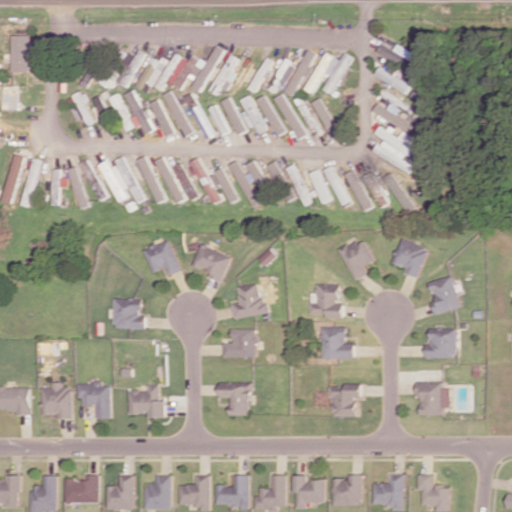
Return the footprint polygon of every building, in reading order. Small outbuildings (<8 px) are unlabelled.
[(14,71),(32,71),(31,34),(13,35),(14,71)] [(195,88),(204,92),(224,48),(216,44),(195,88)] [(129,87),(146,52),(140,49),(137,56),(130,53),(125,62),(131,65),(122,83),(129,87)] [(287,92),(295,95),(301,82),(305,84),(314,67),(311,65),(317,53),(308,49),(287,92)] [(306,88),(314,92),(326,71),(332,74),(340,59),(327,51),(306,88)] [(190,77),(195,80),(205,65),(192,56),(190,60),(178,52),(156,85),(165,91),(171,82),(182,89),(190,77)] [(333,93),(354,56),(346,52),(325,88),(333,93)] [(240,57),(232,53),(212,90),(219,94),(240,57)] [(275,60),(269,56),(250,87),(257,91),(275,60)] [(297,64),(287,57),(269,88),(280,94),(297,64)] [(412,83),(380,67),(376,75),(407,91),(412,83)] [(113,88),(121,77),(110,70),(102,81),(113,88)] [(144,124),(148,133),(154,130),(138,88),(128,92),(137,115),(134,116),(138,126),(144,124)] [(188,136),(196,131),(173,89),(165,94),(188,136)] [(91,125),(99,121),(85,91),(75,96),(79,105),(74,107),(80,121),(87,117),(91,125)] [(209,139),(217,134),(194,92),(186,96),(209,139)] [(127,131),(136,128),(121,93),(112,96),(127,131)] [(95,98),(106,119),(113,115),(102,94),(95,98)] [(247,110),(244,112),(251,127),(257,125),(260,132),(267,129),(251,94),(242,98),(247,110)] [(288,130),(267,94),(259,98),(280,135),(288,130)] [(315,136),(322,132),(305,95),(298,99),(315,136)] [(249,130),(231,96),(223,100),(241,134),(249,130)] [(314,101),(334,137),(342,133),(322,97),(314,101)] [(154,101),(168,136),(176,132),(162,98),(154,101)] [(212,106),(224,135),(231,132),(219,103),(212,106)] [(411,131),(415,123),(391,110),(392,110),(379,103),(374,111),(411,131)] [(411,171),(416,162),(408,158),(418,139),(403,131),(401,134),(382,124),(377,133),(384,137),(376,152),(411,171)] [(5,199),(14,202),(27,156),(17,153),(5,199)] [(168,199),(148,155),(140,159),(160,202),(168,199)] [(160,159),(177,203),(185,199),(168,155),(160,159)] [(221,200),(203,156),(194,159),(213,204),(221,200)] [(35,206),(42,158),(33,157),(26,204),(35,206)] [(102,200),(110,196),(90,158),(82,162),(102,200)] [(130,197),(126,188),(128,187),(114,158),(102,163),(120,201),(130,197)] [(264,191),(271,187),(256,159),(248,164),(264,191)] [(262,201),(240,160),(232,164),(254,205),(262,201)] [(176,165),(192,199),(200,195),(184,161),(176,165)] [(314,201),(295,163),(287,167),(306,205),(314,201)] [(327,168),(342,205),(351,202),(336,164),(327,168)] [(92,204),(78,166),(70,169),(83,207),(92,204)] [(217,170),(231,202),(240,198),(225,167),(217,170)] [(63,169),(55,169),(54,204),(62,204),(63,169)] [(312,172),(325,203),(333,199),(320,169),(312,172)] [(391,203),(374,171),(365,176),(382,207),(391,203)] [(386,177),(410,212),(417,207),(393,172),(386,177)] [(405,263),(410,265),(408,270),(418,275),(430,250),(426,248),(427,246),(406,236),(394,261),(404,266),(405,263)] [(146,248),(155,270),(163,267),(162,265),(167,263),(170,273),(183,269),(171,238),(158,243),(156,242),(153,243),(153,245),(146,248)] [(351,245),(349,243),(341,247),(358,280),(371,272),(367,264),(377,259),(367,240),(360,244),(358,241),(351,245)] [(203,265),(212,270),(209,274),(221,280),(233,256),(210,245),(209,243),(206,242),(204,243),(194,263),(202,267),(203,265)] [(261,258),(267,264),(278,254),(273,248),(261,258)] [(430,281),(433,289),(435,289),(438,297),(432,299),(437,313),(462,304),(452,274),(430,281)] [(239,285),(240,293),(239,293),(240,302),(232,303),(234,316),(268,310),(267,301),(264,302),(263,296),(259,297),(257,282),(239,285)] [(319,283),(318,302),(311,301),(311,312),(328,312),(328,315),(344,316),(344,302),(337,302),(338,298),(340,298),(340,284),(319,283)] [(115,296),(114,321),(118,321),(118,325),(145,326),(145,313),(140,313),(140,308),(142,309),(143,298),(135,298),(135,296),(130,296),(130,297),(115,296)] [(323,326),(322,356),(354,357),(354,342),(344,341),(344,339),(346,340),(346,326),(323,326)] [(223,341),(223,354),(254,354),(254,327),(231,327),(231,337),(233,337),(233,341),(223,341)] [(427,343),(426,355),(454,356),(454,352),(456,352),(457,327),(430,327),(430,338),(433,338),(433,343),(427,343)] [(122,366),(122,374),(131,374),(131,367),(122,366)] [(78,381),(78,395),(83,395),(83,404),(91,404),(91,402),(97,402),(97,416),(110,416),(110,384),(101,384),(101,381),(100,379),(95,379),(94,381),(78,381)] [(43,386),(43,400),(41,400),(42,405),(43,405),(43,413),(53,413),(53,410),(55,410),(55,411),(59,411),(59,417),(71,417),(71,388),(67,388),(67,386),(62,386),(62,380),(53,380),(53,386),(43,386)] [(218,381),(218,395),(229,395),(230,405),(227,405),(227,414),(247,414),(246,395),(249,395),(249,389),(251,389),(251,380),(218,381)] [(417,381),(417,394),(421,394),(421,403),(419,403),(419,412),(442,412),(442,381),(417,381)] [(128,388),(128,411),(143,411),(143,408),(148,408),(148,415),(163,415),(163,399),(152,399),(152,397),(158,397),(158,382),(147,382),(147,388),(128,388)] [(330,385),(329,395),(335,395),(334,403),(332,404),(332,409),(334,411),(334,414),(357,414),(357,401),(354,401),(354,395),(361,395),(361,382),(344,382),(344,385),(330,385)] [(0,386),(1,406),(9,406),(9,409),(18,409),(18,412),(31,412),(30,386),(8,386),(6,384),(2,384),(0,386)] [(144,484),(144,506),(169,506),(169,473),(156,473),(156,481),(148,481),(148,484),(144,484)] [(224,483),(215,483),(214,502),(232,502),(235,505),(239,505),(239,507),(247,507),(247,473),(233,473),(233,485),(224,485),(224,483)] [(271,473),(271,487),(258,487),(258,494),(254,494),(253,508),(270,508),(272,510),(276,510),(278,508),(278,505),(286,505),(286,473),(271,473)] [(335,477),(336,503),(360,503),(360,500),(364,500),(364,473),(350,473),(350,479),(345,479),(345,477),(335,477)] [(376,483),(376,502),(391,502),(391,505),(397,505),(397,508),(407,508),(406,473),(392,473),(392,482),(384,482),(384,483),(376,483)] [(420,473),(420,488),(424,488),(424,502),(439,503),(439,509),(451,509),(451,487),(444,487),(444,483),(436,483),(436,487),(433,487),(433,473),(420,473)] [(0,478),(0,501),(7,501),(7,505),(18,505),(17,490),(20,490),(20,474),(7,474),(7,481),(3,481),(3,478),(0,478)] [(35,489),(31,489),(31,511),(44,511),(44,508),(57,508),(57,474),(43,474),(43,484),(35,484),(35,489)] [(65,476),(65,500),(67,503),(70,503),(72,501),(97,501),(97,474),(85,474),(84,480),(75,479),(75,477),(65,476)] [(178,483),(178,503),(193,503),(193,505),(200,505),(200,508),(208,508),(208,474),(194,474),(194,482),(186,482),(186,483),(178,483)] [(294,474),(294,491),(297,491),(297,506),(308,506),(308,500),(325,500),(326,478),(311,478),(311,481),(307,481),(307,474),(294,474)] [(116,483),(116,485),(107,485),(106,507),(113,507),(114,509),(119,509),(120,507),(131,507),(131,475),(119,475),(119,483),(116,483)]
